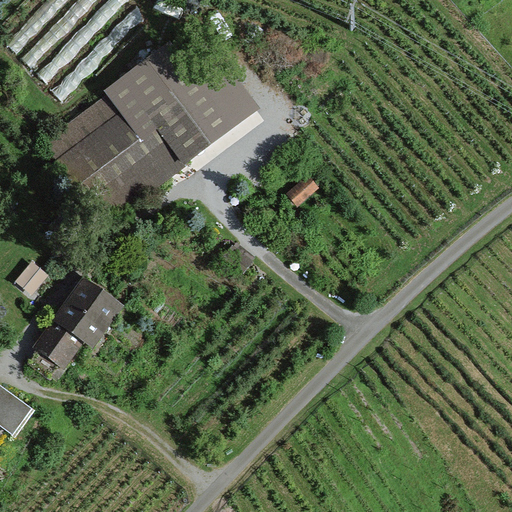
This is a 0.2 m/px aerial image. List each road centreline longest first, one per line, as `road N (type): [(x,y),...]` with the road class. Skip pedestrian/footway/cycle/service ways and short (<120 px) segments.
road 1 (unclassified): [(511,203),(364,332),(195,511)]
road 2 (track): [(4,362),(38,389),(110,410),(214,491)]
